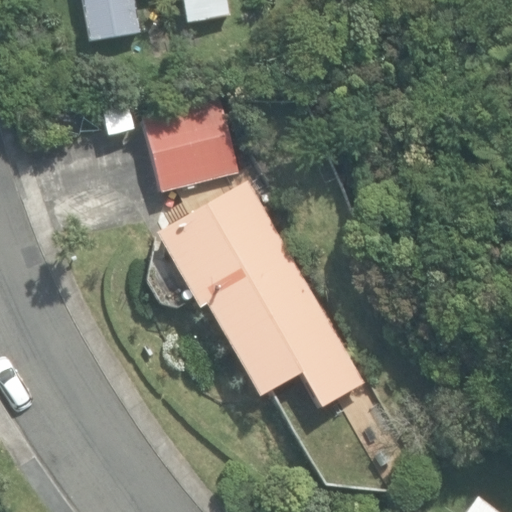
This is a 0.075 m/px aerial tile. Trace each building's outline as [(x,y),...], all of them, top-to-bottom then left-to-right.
[(78,0),(86,45),(136,36),(128,0),(78,0)] [(179,0),(184,26),(229,18),(225,0),(179,0)] [(139,120),(159,195),(237,175),(217,100),(139,120)] [(295,375),(314,408),(360,382),(247,181),(152,234),(196,314),(204,309),(253,398),(295,375)] [(495,511),(472,494),(458,511),(495,511)]
